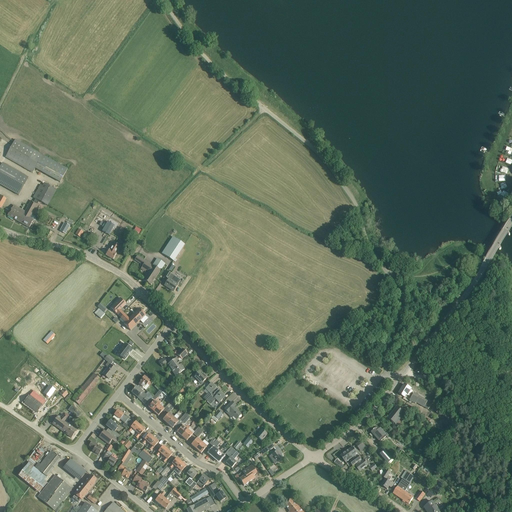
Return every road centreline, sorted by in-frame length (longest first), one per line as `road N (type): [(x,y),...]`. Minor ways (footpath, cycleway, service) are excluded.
road 1 (unclassified): [(399,378),(383,360),(401,294),(367,243),(353,199),(315,150),(208,61),(162,0)]
road 2 (track): [(119,273),(160,209),(263,109)]
road 3 (tertiary): [(170,323),(119,273),(0,228)]
road 4 (tertiary): [(312,458),(170,323)]
road 5 (tertiary): [(399,378),(511,222)]
road 6 (residential): [(243,503),(221,472),(194,461),(117,394)]
